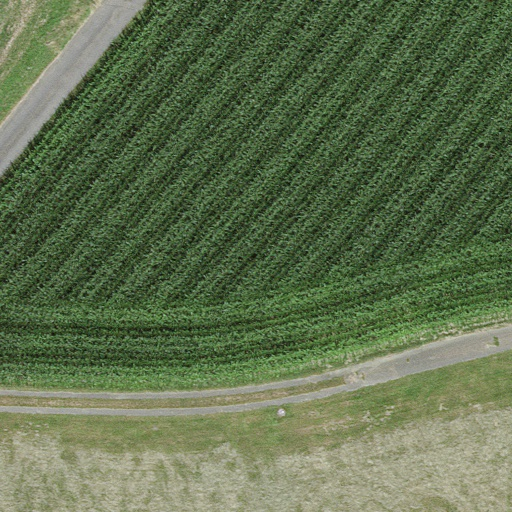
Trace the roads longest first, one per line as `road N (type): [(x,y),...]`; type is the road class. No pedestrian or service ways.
road 1 (track): [(0,408),(267,394),(511,339)]
road 2 (unclassified): [(0,136),(115,0)]
